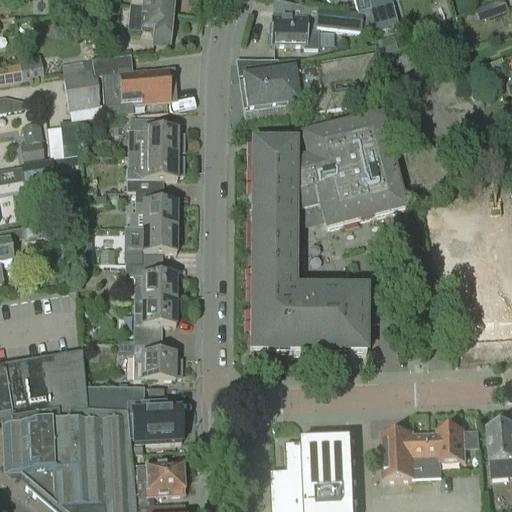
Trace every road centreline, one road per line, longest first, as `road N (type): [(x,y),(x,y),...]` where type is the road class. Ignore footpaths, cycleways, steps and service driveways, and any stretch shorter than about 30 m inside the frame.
road 1 (residential): [(210,400),(213,77),(229,0)]
road 2 (residential): [(210,400),(511,390)]
